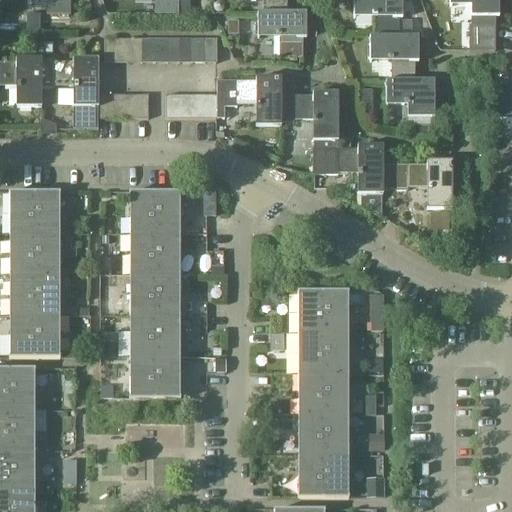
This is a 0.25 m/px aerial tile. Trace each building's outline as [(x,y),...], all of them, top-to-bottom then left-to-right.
[(70,16),(69,0),(46,0),(47,16),(70,16)] [(155,0),(156,15),(155,15),(155,17),(179,16),(191,16),(191,1),(179,1),(178,0),(155,0)] [(286,0),(264,0),(264,15),(264,17),(287,17),(287,15),(286,0)] [(399,0),(353,0),(354,18),(376,17),(376,38),(376,40),(399,40),(399,38),(399,0)] [(495,0),(450,0),(451,5),(472,5),(472,27),(470,27),(470,53),(495,53),(495,0)] [(27,15),(26,33),(40,33),(40,15),(27,15)] [(303,15),(287,15),(287,17),(264,17),(264,15),(258,15),(258,38),(280,38),(280,60),(303,60),(303,15)] [(402,22),(402,34),(411,34),(411,23),(402,22)] [(237,23),(227,23),(228,37),(238,37),(237,23)] [(415,38),(399,38),(399,40),(376,40),(376,38),(370,38),(370,61),(392,61),(392,82),(392,84),(415,84),(415,82),(415,38)] [(192,65),(192,41),(180,42),(180,65),(192,65)] [(205,65),(205,42),(192,41),(192,65),(205,65)] [(118,65),(118,42),(105,42),(105,65),(118,65)] [(130,65),(130,42),(118,42),(118,65),(130,65)] [(142,65),(142,42),(130,42),(130,65),(142,65)] [(155,65),(155,42),(142,42),(142,65),(155,65)] [(167,65),(167,42),(155,42),(155,65),(167,65)] [(180,65),(180,42),(167,42),(167,65),(180,65)] [(217,42),(205,42),(205,65),(217,65),(217,42)] [(53,45),(42,45),(42,56),(53,56),(53,45)] [(41,91),(41,64),(0,64),(0,87),(18,88),(18,92),(19,92),(19,110),(41,110),(41,91)] [(98,97),(98,64),(41,64),(41,91),(54,91),(54,88),(74,88),(74,92),(75,92),(75,110),(97,110),(98,110),(98,97)] [(432,82),(415,82),(415,84),(392,84),(392,82),(386,82),(387,105),(408,105),(408,128),(432,127),(432,82)] [(223,83),(217,83),(217,97),(217,121),(225,121),(225,110),(237,110),(237,107),(258,107),(258,129),(282,129),(281,125),(281,98),(281,83),(223,83)] [(356,92),(356,108),(372,108),(372,92),(356,92)] [(111,122),(111,97),(98,97),(98,110),(97,110),(97,122),(111,122)] [(123,122),(123,97),(111,97),(111,122),(123,122)] [(136,122),(136,97),(123,97),(123,122),(136,122)] [(148,97),(136,97),(136,122),(148,122),(148,97)] [(179,97),(166,97),(166,121),(179,121),(179,97)] [(191,97),(179,97),(179,121),(192,121),(191,97)] [(204,97),(191,97),(192,121),(204,121),(204,97)] [(217,97),(204,97),(204,121),(215,121),(217,121),(217,97)] [(338,98),(281,98),(281,125),(295,125),(295,122),(316,122),(316,143),(338,143),(338,98)] [(383,151),(313,151),(313,177),(339,177),(339,174),(360,174),(360,196),(364,196),(364,208),(381,216),(381,196),(383,196),(383,192),(383,166),(383,151)] [(452,166),(383,166),(383,192),(408,192),(408,189),(429,189),(429,211),(452,211),(452,166)] [(34,237),(34,195),(10,195),(10,237),(34,237)] [(59,237),(59,195),(34,195),(34,237),(59,237)] [(152,235),(152,195),(130,195),(130,235),(152,235)] [(178,235),(178,195),(152,195),(152,235),(178,235)] [(430,214),(430,233),(449,233),(449,214),(430,214)] [(153,276),(152,235),(130,235),(130,276),(153,276)] [(178,276),(178,235),(152,235),(153,276),(178,276)] [(34,278),(34,237),(10,237),(10,278),(34,278)] [(59,278),(59,237),(34,237),(34,278),(59,278)] [(153,318),(153,276),(130,276),(130,318),(153,318)] [(178,318),(178,276),(153,276),(153,318),(178,318)] [(34,319),(34,278),(10,278),(10,319),(34,319)] [(59,319),(59,278),(34,278),(34,319),(59,319)] [(322,335),(322,294),(298,294),(298,335),(322,335)] [(346,335),(346,294),(322,294),(322,335),(346,335)] [(274,297),(261,297),(261,310),(274,309),(274,297)] [(371,297),(370,315),(383,315),(383,297),(371,297)] [(100,301),(100,312),(109,312),(109,301),(100,301)] [(154,359),(153,318),(130,318),(130,359),(154,359)] [(178,359),(178,318),(153,318),(154,359),(178,359)] [(34,360),(34,319),(10,319),(10,360),(34,360)] [(58,360),(59,319),(34,319),(34,360),(58,360)] [(322,376),(322,335),(298,335),(298,376),(322,376)] [(346,376),(346,335),(322,335),(322,376),(346,376)] [(283,337),(270,337),(270,353),(283,353),(283,337)] [(117,345),(100,345),(100,357),(117,357),(117,345)] [(213,350),(213,358),(221,358),(221,350),(213,350)] [(154,401),(154,359),(130,359),(130,401),(154,401)] [(178,401),(178,359),(154,359),(154,401),(178,401)] [(226,361),(215,361),(215,374),(226,374),(226,361)] [(370,362),(370,375),(382,375),(382,362),(370,362)] [(0,413),(9,413),(9,372),(0,372),(0,413)] [(33,413),(33,372),(9,372),(9,413),(33,413)] [(322,418),(322,376),(298,376),(298,418),(322,418)] [(346,418),(346,376),(322,376),(322,418),(346,418)] [(113,388),(100,388),(100,401),(113,401),(113,388)] [(375,399),(365,399),(365,418),(375,418),(375,399)] [(0,454),(9,454),(9,413),(0,413),(0,454)] [(33,454),(33,413),(9,413),(9,454),(33,454)] [(322,459),(322,418),(298,418),(298,459),(322,459)] [(346,459),(346,418),(322,418),(322,459),(346,459)] [(368,437),(368,454),(382,454),(382,437),(368,437)] [(0,495),(9,495),(9,454),(0,454),(0,495)] [(33,495),(33,454),(9,454),(9,495),(33,495)] [(322,501),(322,459),(298,459),(298,501),(322,501)] [(346,501),(346,459),(322,459),(322,501),(346,501)] [(76,462),(63,462),(63,474),(76,474),(76,462)] [(366,481),(366,501),(383,501),(383,481),(366,481)] [(0,511),(9,511),(9,495),(0,495),(0,511)] [(32,511),(33,495),(9,495),(9,511),(32,511)]
